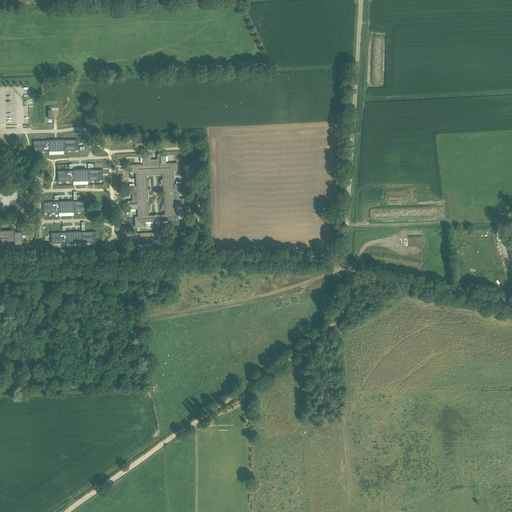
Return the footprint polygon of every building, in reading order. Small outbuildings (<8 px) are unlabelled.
[(79,142),(79,140),(70,140),(63,140),(60,140),(52,140),(49,140),(49,141),(42,141),(33,141),(33,143),(34,146),(34,147),(34,150),(34,152),(49,151),(49,152),(55,151),(64,151),(71,150),(79,150),(79,148),(79,146),(78,146),(78,144),(79,144),(79,142)] [(185,190),(184,188),(182,188),(182,183),(174,184),(174,171),(178,171),(177,163),(166,163),(166,160),(166,155),(161,156),(161,154),(159,154),(158,154),(157,155),(157,156),(157,161),(156,161),(156,159),(153,160),(153,161),(151,161),(151,156),(151,155),(150,155),(150,154),(149,154),(147,154),(147,156),(142,157),(143,165),(131,165),(132,173),(136,173),(136,185),(128,186),(129,191),(127,191),(127,193),(127,194),(128,194),(129,194),(134,194),(134,196),(132,196),(133,199),(134,199),(134,201),(129,201),(128,201),(128,202),(127,202),(127,203),(127,205),(129,205),(130,209),(138,209),(138,217),(135,217),(135,227),(146,227),(146,222),(157,221),(168,221),(168,226),(179,225),(179,215),(176,215),(175,207),(183,207),(183,202),(185,202),(185,200),(185,199),(184,199),(184,198),(183,198),(178,199),(178,197),(179,197),(179,194),(178,194),(178,192),(183,192),(184,191),(184,190),(185,190)] [(103,176),(102,174),(103,174),(103,172),(103,170),(99,170),(91,170),(88,170),(73,170),(73,171),(67,171),(58,171),(58,173),(58,176),(59,177),(58,177),(58,180),(58,182),(67,181),(73,181),(73,182),(88,181),(95,180),(103,180),(103,178),(103,176)] [(89,206),(89,202),(89,201),(73,201),(59,202),(55,202),(50,202),(43,202),(43,204),(43,207),(44,207),(44,208),(43,208),(44,211),(44,213),(52,213),(59,213),(66,213),(74,212),(78,212),(88,212),(89,212),(89,209),(89,207),(88,207),(88,206),(89,206)] [(23,244),(22,232),(15,232),(15,230),(0,230),(0,241),(1,242),(1,245),(9,245),(9,241),(15,241),(15,245),(23,244)] [(97,239),(97,238),(96,238),(96,236),(97,236),(97,234),(97,231),(96,231),(88,232),(81,232),(76,232),(70,232),(66,232),(66,233),(63,233),(55,233),(51,233),(51,236),(51,238),(52,238),(52,239),(51,239),(51,242),(51,244),(60,243),(67,243),(73,243),(81,243),(93,242),(97,242),(97,239)]
